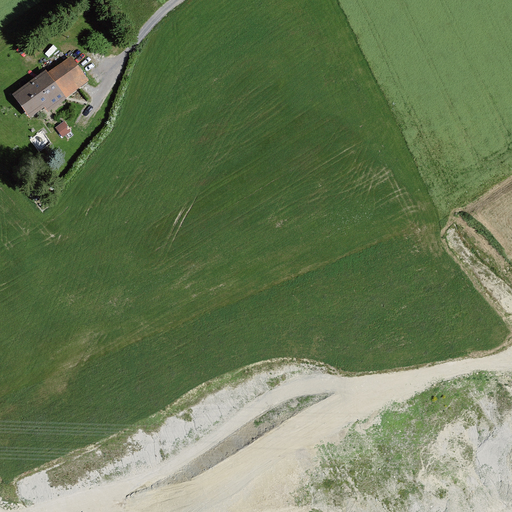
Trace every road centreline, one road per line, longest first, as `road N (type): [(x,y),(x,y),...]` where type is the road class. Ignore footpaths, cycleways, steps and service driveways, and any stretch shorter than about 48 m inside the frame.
road 1 (track): [(41,511),(177,467),(345,337),(456,276)]
road 2 (track): [(177,0),(138,35),(98,107)]
